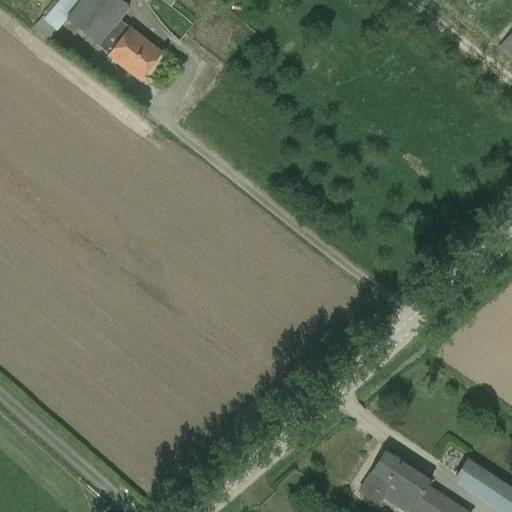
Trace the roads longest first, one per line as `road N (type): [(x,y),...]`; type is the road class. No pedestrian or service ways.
road 1 (unclassified): [(511,207),(373,357),(198,511)]
road 2 (unknown): [(412,315),(167,125),(160,109),(186,65)]
road 3 (unknown): [(0,413),(109,511)]
